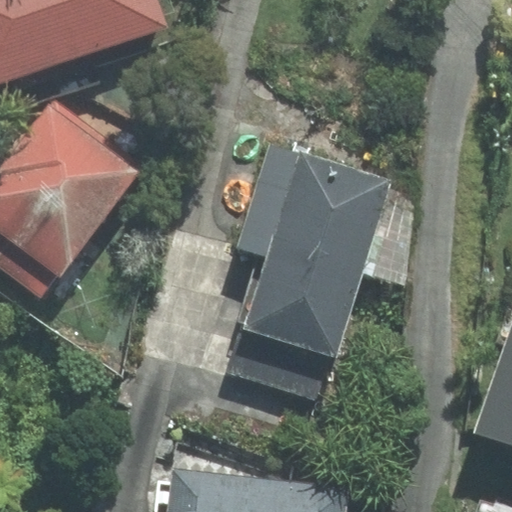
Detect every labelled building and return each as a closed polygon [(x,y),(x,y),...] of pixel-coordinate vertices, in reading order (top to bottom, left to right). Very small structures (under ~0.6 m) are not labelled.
[(0,0),(0,81),(164,24),(155,0),(0,0)] [(0,231),(59,275),(137,172),(103,144),(106,138),(52,100),(0,170),(2,183),(0,185),(0,231)] [(256,330),(351,358),(406,175),(281,137),(248,245),(278,254),(256,330)] [(511,443),(511,329),(476,431),(511,443)] [(361,511),(363,476),(179,466),(176,511),(361,511)]
